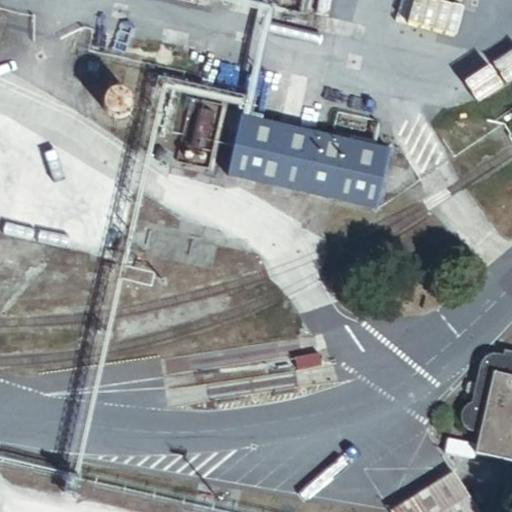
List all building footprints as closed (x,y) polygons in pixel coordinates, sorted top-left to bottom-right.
[(266,71),(207,57),(201,84),(260,98),(266,71)] [(131,111),(132,108),(133,104),(132,101),(131,98),(128,95),(126,93),(123,92),(119,91),(116,92),(113,93),(110,95),(108,98),(106,100),(105,104),(106,108),(107,111),(109,114),(111,116),(114,118),(117,119),(121,119),(124,118),(127,116),(130,114),(131,111)] [(333,104),(307,97),(303,114),(328,121),(333,104)] [(299,105),(270,98),(267,111),(296,118),(299,105)] [(209,170),(225,107),(193,100),(178,162),(209,170)] [(338,114),(333,133),(371,143),(376,123),(338,114)] [(391,150),(241,117),(228,178),(377,211),(391,150)] [(511,352),(504,351),(502,356),(496,355),(488,356),(482,361),(470,403),(464,407),(461,411),(460,418),(463,426),(467,431),(479,434),(474,454),(511,462),(511,352)] [(463,452),(474,454),(479,434),(467,431),(463,452)] [(478,511),(453,471),(390,511),(389,511),(478,511)]
